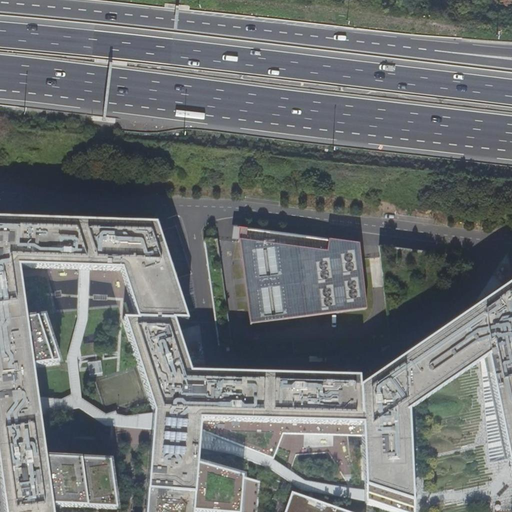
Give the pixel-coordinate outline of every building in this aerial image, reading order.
[(0,265),(19,266),(69,268),(75,269),(80,269),(121,271),(104,219),(0,214),(0,265)] [(104,219),(121,271),(139,321),(174,320),(189,320),(156,221),(104,219)] [(328,237),(326,253),(240,241),(250,324),(367,308),(358,242),(328,237)] [(432,255),(378,249),(389,330),(436,294),(432,255)] [(19,266),(0,265),(0,368),(33,365),(59,365),(45,317),(27,319),(19,266)] [(61,396),(36,393),(37,403),(38,410),(78,405),(105,423),(150,426),(151,418),(151,410),(125,414),(116,412),(116,409),(106,412),(82,394),(79,356),(84,318),(80,269),(69,268),(72,317),(67,355),(70,391),(61,396)] [(511,281),(476,305),(481,362),(489,460),(511,455),(511,457),(511,281)] [(413,348),(413,408),(418,405),(421,402),(477,365),(481,362),(476,305),(416,345),(413,348)] [(174,320),(139,321),(126,321),(152,405),(151,410),(151,418),(201,422),(204,372),(192,372),(174,320)] [(415,498),(413,498),(413,492),(415,492),(416,491),(417,489),(418,488),(417,486),(416,485),(415,484),(413,483),(413,408),(413,348),(365,380),(365,424),(364,492),(364,500),(364,505),(387,511),(413,511),(413,506),(415,506),(416,505),(417,504),(418,502),(417,501),(416,499),(415,498)] [(0,462),(46,457),(38,410),(37,403),(36,393),(33,365),(0,368),(0,462)] [(365,376),(204,372),(201,422),(365,424),(365,380),(365,376)] [(201,422),(151,418),(150,426),(144,511),(193,511),(197,463),(199,443),(199,436),(200,430),(201,422)] [(276,456),(200,430),(199,443),(270,466),(306,490),(364,500),(364,489),(310,480),(276,456)] [(109,460),(46,457),(0,462),(0,479),(4,511),(53,511),(52,505),(116,508),(109,460)] [(197,463),(193,511),(239,511),(243,477),(197,463)] [(256,511),(259,482),(243,477),(239,511),(256,511)] [(346,511),(291,494),(284,511),(346,511)]
